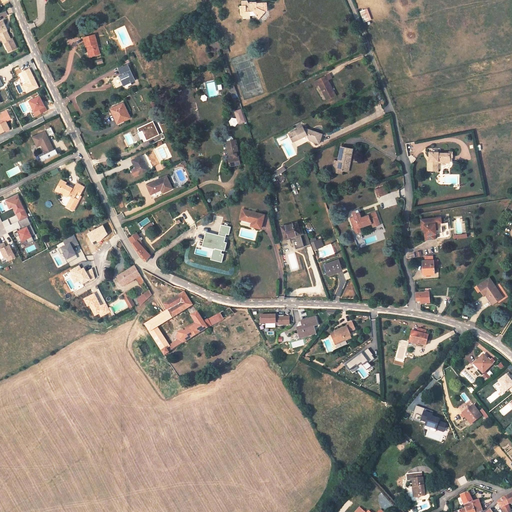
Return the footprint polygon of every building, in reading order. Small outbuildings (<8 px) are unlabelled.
[(245,0),(240,1),(241,5),(238,6),(239,14),(242,15),(241,19),(249,18),(248,11),(252,11),(257,18),(264,10),(262,9),(261,2),(255,2),(255,1),(251,1),(251,2),(247,3),(245,0)] [(364,22),(371,19),(367,8),(359,11),(364,22)] [(0,39),(2,45),(3,44),(8,54),(15,51),(11,41),(10,42),(5,32),(6,32),(3,23),(0,24),(0,39)] [(88,47),(91,57),(100,55),(94,36),(84,39),(86,47),(88,47)] [(126,66),(118,70),(120,75),(119,76),(124,86),(133,81),(126,66)] [(326,80),(323,76),(314,81),(316,85),(319,84),(327,99),(336,94),(334,90),(333,91),(329,85),(331,85),(328,80),(326,80)] [(39,95),(27,101),(35,116),(47,111),(39,95)] [(123,104),(111,110),(117,124),(130,118),(123,104)] [(234,110),(238,124),(245,122),(242,108),(234,110)] [(0,132),(1,134),(10,129),(7,122),(12,120),(7,111),(0,115),(0,132)] [(153,122),(138,129),(144,143),(160,136),(153,122)] [(303,126),(291,132),(296,140),(307,134),(310,140),(320,143),(323,133),(309,129),(305,130),(303,126)] [(52,128),(46,131),(50,137),(56,134),(52,128)] [(45,133),(33,139),(38,148),(42,146),(45,153),(40,156),(43,163),(59,155),(56,150),(54,151),(53,150),(54,150),(45,133)] [(231,168),(242,166),(241,158),(239,158),(238,156),(240,155),(238,143),(228,145),(230,157),(231,157),(232,160),(230,160),(231,168)] [(350,146),(339,144),(336,160),(335,167),(341,168),(344,168),(346,157),(348,157),(350,146)] [(436,161),(450,160),(450,151),(447,151),(447,153),(437,153),(437,152),(427,152),(427,160),(425,160),(425,171),(436,170),(436,161)] [(142,157),(132,162),(136,169),(132,171),(132,173),(134,177),(135,178),(139,176),(149,171),(142,157)] [(341,172),(341,168),(335,167),(336,160),(333,160),(331,171),(341,172)] [(159,173),(168,169),(165,164),(157,168),(159,173)] [(276,171),(278,174),(285,169),(283,166),(276,171)] [(168,176),(148,186),(153,195),(162,190),(164,195),(174,190),(168,176)] [(76,188),(75,190),(70,188),(66,186),(67,184),(62,181),(56,192),(61,195),(62,193),(69,197),(72,199),(67,209),(73,212),(79,202),(75,199),(77,196),(80,198),(85,188),(78,184),(76,188)] [(385,183),(374,186),(377,194),(388,191),(385,183)] [(162,190),(153,195),(155,199),(164,195),(162,190)] [(18,194),(4,199),(8,209),(13,208),(18,222),(27,218),(18,194)] [(350,214),(352,219),(376,210),(375,208),(367,211),(367,212),(361,214),(359,208),(353,210),(353,213),(350,214)] [(264,215),(243,210),(241,220),(253,223),(253,226),(262,228),(264,215)] [(379,218),(376,210),(352,219),(355,230),(362,228),(360,224),(372,220),(379,218)] [(421,229),(423,239),(433,238),(433,233),(432,226),(431,217),(418,218),(418,224),(421,224),(421,229)] [(36,249),(27,226),(30,225),(28,219),(25,220),(27,226),(16,230),(21,241),(26,240),(30,251),(36,249)] [(156,227),(153,223),(144,229),(147,233),(156,227)] [(299,223),(288,225),(292,237),(301,235),(299,223)] [(86,233),(91,243),(108,236),(103,225),(86,233)] [(285,238),(292,237),(288,225),(283,227),(285,238)] [(143,241),(140,235),(139,233),(131,238),(141,255),(147,262),(152,255),(147,247),(143,241)] [(219,235),(219,236),(207,233),(205,244),(216,247),(215,249),(225,251),(229,237),(219,235)] [(64,245),(57,248),(62,258),(63,258),(65,263),(77,258),(72,247),(78,244),(74,235),(62,241),(64,245)] [(317,239),(316,237),(311,239),(315,249),(320,247),(317,239)] [(10,244),(5,246),(4,242),(0,243),(0,259),(0,260),(6,258),(7,261),(15,258),(10,244)] [(334,271),(343,269),(340,259),(325,264),(329,274),(335,272),(334,271)] [(434,260),(423,261),(424,275),(434,274),(434,260)] [(142,276),(139,271),(136,264),(119,276),(125,286),(142,276)] [(95,278),(91,268),(85,271),(83,267),(80,268),(79,265),(68,270),(74,283),(79,280),(81,284),(95,278)] [(492,302),(501,297),(491,279),(478,286),(483,295),(485,294),(487,293),(492,302)] [(135,303),(129,293),(128,294),(129,296),(127,298),(131,305),(135,303)] [(236,314),(231,309),(206,321),(199,312),(191,317),(196,324),(183,335),(185,338),(172,348),(159,329),(194,305),(186,293),(166,305),(169,311),(148,324),(169,357),(212,326),(236,314)] [(485,294),(491,306),(494,305),(492,302),(487,293),(485,294)] [(142,304),(148,299),(146,294),(140,299),(142,304)] [(275,324),(275,314),(259,315),(259,325),(275,324)] [(279,316),(279,325),(289,325),(289,316),(279,316)] [(303,327),(304,335),(318,332),(316,324),(323,323),(321,316),(309,318),(311,325),(303,327)] [(355,330),(352,322),(346,324),(347,327),(335,331),(337,334),(331,336),(334,342),(339,339),(339,342),(345,339),(344,338),(351,335),(349,332),(355,330)] [(428,346),(430,336),(419,333),(414,332),(412,341),(420,343),(420,344),(428,346)] [(368,349),(344,364),(349,372),(361,364),(365,370),(370,367),(368,363),(375,359),(368,349)] [(471,363),(477,358),(472,353),(466,358),(471,363)] [(483,373),(495,361),(492,358),(491,360),(489,358),(487,359),(483,354),(474,363),(483,373)] [(485,380),(493,375),(490,370),(482,375),(485,380)] [(511,381),(507,374),(493,384),(500,395),(511,387),(511,381)] [(473,405),(462,414),(465,417),(467,415),(473,423),(482,416),(473,405)] [(424,427),(444,432),(446,423),(439,421),(440,418),(432,416),(433,411),(415,406),(412,419),(425,423),(424,427)] [(417,445),(423,439),(419,435),(413,441),(417,445)] [(423,496),(422,478),(411,479),(413,497),(423,496)] [(464,493),(461,494),(459,496),(461,504),(469,501),(467,493),(464,493)] [(501,511),(510,511),(508,506),(504,497),(501,498),(499,499),(497,501),(501,511)] [(478,511),(479,511),(475,499),(469,501),(461,504),(462,508),(467,511),(478,511)]
